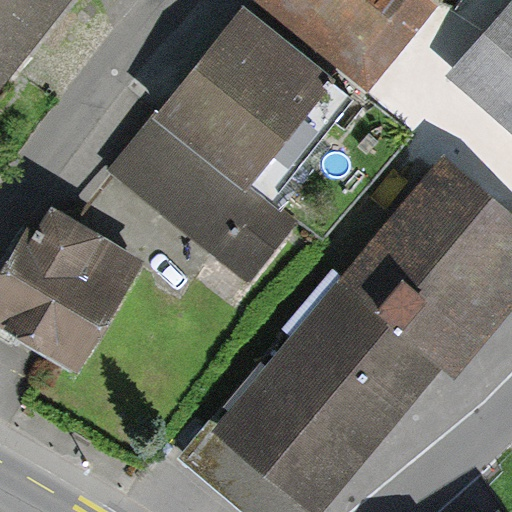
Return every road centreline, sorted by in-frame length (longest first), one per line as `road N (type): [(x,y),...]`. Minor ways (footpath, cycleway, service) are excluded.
road 1 (residential): [(0,215),(175,0)]
road 2 (residential): [(511,388),(385,511)]
